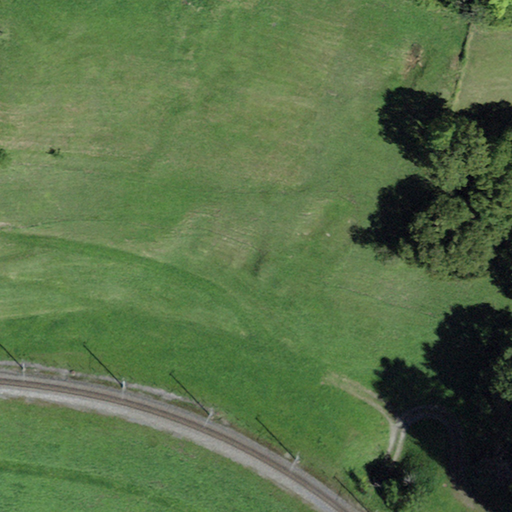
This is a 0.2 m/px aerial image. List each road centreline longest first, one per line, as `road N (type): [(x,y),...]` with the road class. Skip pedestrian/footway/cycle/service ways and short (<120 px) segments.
road 1 (track): [(398,422),(379,403),(276,349),(206,285),(0,237)]
road 2 (track): [(398,422),(413,413),(449,418),(456,470),(478,511)]
